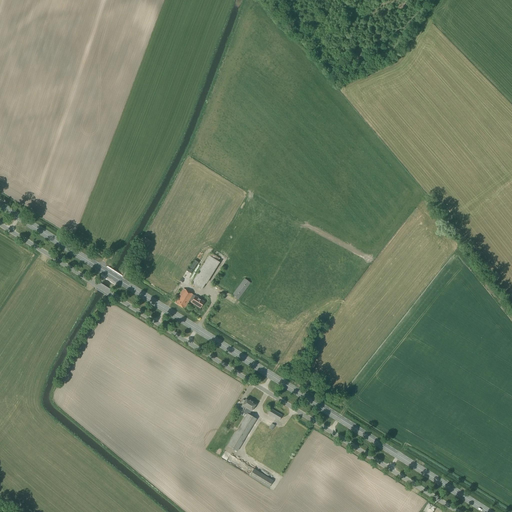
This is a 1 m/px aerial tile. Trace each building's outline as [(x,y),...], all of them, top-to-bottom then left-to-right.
[(146,250),(149,245),(151,242),(145,238),(140,246),(146,250)] [(190,276),(194,272),(190,268),(186,272),(190,276)] [(206,273),(200,269),(192,284),(202,290),(206,283),(201,280),(206,273)] [(238,300),(251,283),(244,278),(232,296),(238,300)] [(184,309),(190,300),(193,295),(183,289),(174,303),(184,309)] [(193,295),(190,300),(192,302),(191,303),(200,308),(204,302),(193,295)] [(247,414),(249,411),(251,412),(256,404),(246,398),(245,401),(243,400),(240,403),(243,404),(239,410),(242,412),(245,408),(246,408),(243,413),(246,415),(236,433),(233,431),(230,437),(232,438),(228,446),(237,451),(256,419),(247,414)] [(279,421),(282,416),(271,409),(268,414),(279,421)] [(277,452),(289,433),(284,429),(272,449),(277,452)] [(268,488),(273,480),(254,469),(249,476),(268,488)]
